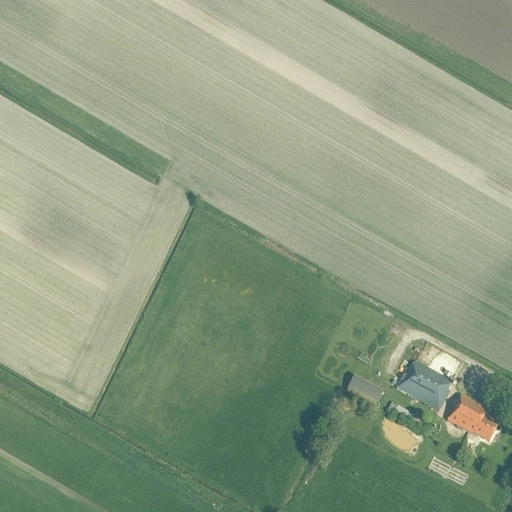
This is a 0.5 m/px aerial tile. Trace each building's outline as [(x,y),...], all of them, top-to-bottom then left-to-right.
[(396,390),(438,414),(449,394),(446,392),(451,383),(414,363),(409,372),(407,371),(396,390)] [(346,393),(375,408),(383,394),(354,379),(346,393)] [(488,412),(460,398),(447,423),(474,437),(475,436),(489,444),(498,428),(483,420),(488,412)] [(363,411),(365,405),(355,399),(352,405),(363,411)] [(392,405),(388,412),(396,416),(400,409),(392,405)]
